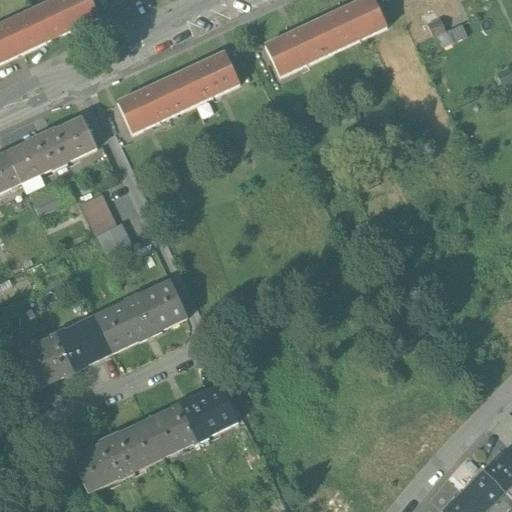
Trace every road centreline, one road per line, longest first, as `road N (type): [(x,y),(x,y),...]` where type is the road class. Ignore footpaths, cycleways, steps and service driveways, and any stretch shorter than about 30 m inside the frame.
road 1 (residential): [(30,511),(81,410),(186,358),(208,337),(112,135),(72,70)]
road 2 (residential): [(228,0),(72,70)]
road 3 (residential): [(407,511),(511,396)]
